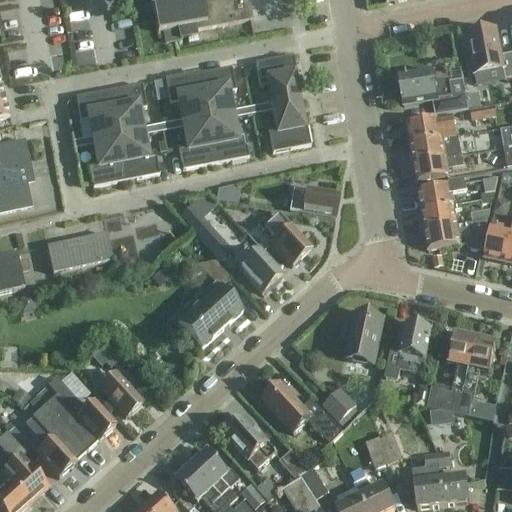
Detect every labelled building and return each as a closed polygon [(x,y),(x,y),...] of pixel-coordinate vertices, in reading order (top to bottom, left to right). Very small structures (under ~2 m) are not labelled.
[(148,0),(150,11),(152,11),(156,35),(177,31),(179,42),(197,39),(196,33),(251,23),(246,0),(148,0)] [(511,56),(502,58),(497,32),(467,38),(475,77),(504,71),(506,82),(511,81),(511,56)] [(251,113),(297,104),(293,83),(297,83),(293,58),(254,66),(259,89),(267,88),(271,106),(250,110),(251,113)] [(251,113),(250,110),(230,113),(227,95),(235,94),(231,70),(198,77),(206,122),(251,113)] [(251,71),(242,73),(244,82),(253,80),(251,71)] [(435,86),(433,74),(399,80),(400,84),(397,87),(398,94),(402,96),(404,109),(432,105),(435,118),(468,112),(468,111),(465,99),(465,98),(462,81),(435,86)] [(162,130),(206,122),(198,77),(165,83),(169,106),(178,105),(181,123),(161,127),(162,130)] [(0,122),(9,120),(3,99),(0,88),(0,122)] [(162,130),(161,127),(141,131),(137,113),(146,111),(141,88),(108,94),(117,139),(162,130)] [(72,148),(117,139),(108,94),(75,100),(80,124),(88,122),(92,140),(72,144),(72,148)] [(479,96),(465,98),(465,99),(468,111),(481,108),(479,96)] [(251,113),(252,117),(272,113),(276,131),(267,133),(272,156),(310,149),(305,125),(301,125),(297,104),(251,113)] [(472,125),(496,121),(495,110),(470,114),(472,125)] [(232,121),(252,117),(251,113),(206,122),(215,167),(248,161),(244,137),(235,139),(232,121)] [(412,157),(459,149),(458,139),(455,139),(451,120),(407,128),(412,157)] [(182,173),(215,167),(206,122),(162,130),(162,134),(183,130),(186,148),(178,150),(182,173)] [(142,138),(162,134),(162,130),(117,139),(126,184),(159,178),(154,154),(146,156),(142,138)] [(92,191),(126,184),(117,139),(72,148),(73,151),(93,147),(96,166),(88,167),(92,191)] [(0,217),(31,211),(23,172),(30,170),(24,143),(0,148),(0,217)] [(459,149),(412,157),(416,187),(448,181),(447,172),(463,169),(459,149)] [(507,170),(511,169),(511,149),(503,151),(507,170)] [(485,197),(494,195),(495,195),(498,181),(483,184),(485,197)] [(465,186),(418,195),(421,214),(453,209),(454,208),(453,200),(467,198),(465,187),(465,186)] [(338,198),(304,192),(303,197),(292,194),(288,215),(334,223),(338,198)] [(505,217),(507,206),(497,203),(494,215),(505,217)] [(221,266),(233,254),(191,208),(179,220),(221,266)] [(453,209),(421,214),(422,219),(424,234),(428,254),(460,249),(458,239),(465,238),(467,252),(480,254),(487,223),(456,228),(454,214),(453,209)] [(472,225),(487,223),(488,223),(489,213),(471,217),(472,225)] [(291,270),(311,253),(278,217),(263,230),(274,242),(270,246),(291,270)] [(511,268),(511,224),(510,234),(496,231),(498,223),(493,222),(491,229),(484,262),(511,268)] [(52,277),(112,264),(105,236),(46,249),(52,277)] [(272,291),(281,284),(279,281),(282,279),(257,252),(237,271),(261,298),(270,289),(272,291)] [(0,297),(23,292),(15,256),(0,259),(0,297)] [(441,259),(432,260),(434,271),(443,269),(441,259)] [(231,281),(215,263),(190,268),(198,276),(205,275),(214,285),(193,304),(196,307),(176,326),(200,352),(242,314),(221,290),(231,281)] [(151,280),(159,289),(172,276),(164,268),(151,280)] [(379,321),(380,319),(369,316),(368,319),(356,316),(346,364),(373,370),(383,322),(379,321)] [(428,332),(428,329),(417,327),(417,329),(406,327),(400,356),(392,354),(387,375),(396,377),(398,371),(422,377),(426,357),(431,333),(428,332)] [(471,361),(475,342),(471,341),(468,338),(460,336),(457,338),(455,337),(448,368),(457,370),(452,391),(432,387),(431,391),(426,410),(426,411),(459,418),(462,405),(464,395),(471,361)] [(462,405),(472,407),(479,374),(489,376),(496,346),(494,346),(492,343),(483,341),(480,343),(475,342),(471,361),(464,395),(462,405)] [(105,346),(91,359),(100,370),(104,366),(109,371),(120,362),(105,346)] [(426,357),(422,377),(433,379),(437,359),(426,357)] [(125,421),(141,406),(114,375),(97,391),(125,421)] [(46,390),(35,399),(44,409),(86,455),(97,445),(114,430),(92,405),(84,412),(77,405),(60,386),(55,381),(47,389),(46,390)] [(391,402),(394,389),(381,386),(378,399),(391,402)] [(264,401),(261,404),(293,438),(308,424),(312,429),(330,447),(343,435),(324,417),(311,403),(302,411),(280,387),(273,394),(270,391),(262,399),(264,401)] [(414,408),(426,410),(431,391),(419,388),(414,408)] [(23,411),(28,406),(33,402),(18,392),(11,403),(23,411)] [(339,427),(356,410),(340,393),(323,410),(339,427)] [(31,421),(24,428),(36,441),(28,448),(36,456),(35,457),(57,481),(75,465),(86,455),(44,409),(35,399),(33,402),(28,406),(35,415),(31,420),(31,421)] [(269,447),(245,420),(236,428),(234,426),(226,433),(228,436),(225,438),(249,465),(258,474),(277,457),(268,447),(269,447)] [(6,435),(0,440),(0,452),(12,465),(0,475),(8,484),(8,485),(29,508),(48,491),(25,467),(20,461),(26,455),(18,447),(7,436),(6,435)] [(375,472),(402,463),(392,436),(365,446),(375,472)] [(192,469),(221,501),(230,510),(238,502),(222,485),(229,479),(208,454),(205,456),(202,456),(196,461),(197,464),(192,469)] [(291,454),(279,465),(294,481),(297,484),(300,482),(309,475),(306,470),(291,454)] [(436,458),(439,472),(451,470),(449,456),(436,458)] [(426,474),(439,472),(436,458),(424,459),(426,474)] [(315,465),(306,470),(309,475),(313,473),(318,469),(315,465)] [(178,481),(176,483),(198,507),(202,503),(205,506),(209,511),(231,511),(230,510),(221,501),(192,469),(191,469),(186,474),(183,473),(177,479),(178,481)] [(511,495),(511,492),(511,473),(498,472),(497,494),(511,495)] [(309,475),(300,482),(316,504),(328,496),(313,473),(309,475)] [(0,511),(24,511),(29,508),(8,485),(8,484),(0,475),(0,511)] [(440,482),(443,509),(469,506),(468,498),(479,496),(476,478),(467,480),(466,479),(440,482)] [(320,511),(316,504),(300,482),(297,484),(282,494),(293,511),(320,511)] [(416,511),(419,511),(443,509),(440,482),(413,485),(416,511)] [(359,498),(366,511),(395,511),(383,487),(359,498)] [(252,511),(257,511),(266,505),(251,488),(241,498),(252,511)] [(366,511),(359,498),(356,492),(337,501),(340,508),(335,510),(336,511),(366,511)] [(144,511),(173,511),(160,498),(144,511)]
